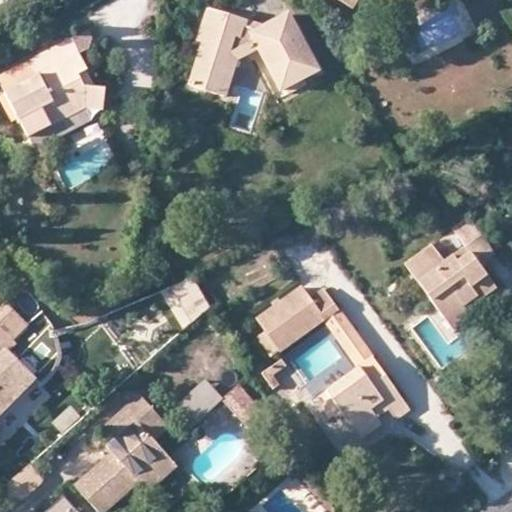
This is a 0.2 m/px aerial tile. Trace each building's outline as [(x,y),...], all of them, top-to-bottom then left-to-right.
[(335,0),(350,10),(357,0),(335,0)] [(254,43),(251,37),(237,32),(241,22),(209,12),(197,44),(202,45),(188,88),(216,97),(229,56),(254,43)] [(265,29),(251,37),(254,43),(260,53),(280,93),(317,74),(287,17),(265,29)] [(237,32),(251,37),(265,29),(241,22),(237,32)] [(88,52),(92,40),(89,32),(72,41),(80,56),(88,52)] [(105,91),(97,90),(82,88),(78,79),(89,74),(80,56),(72,41),(31,61),(38,76),(17,87),(6,93),(29,140),(88,110),(102,112),(105,91)] [(260,53),(254,43),(229,56),(216,97),(227,100),(238,65),(260,53)] [(38,76),(31,61),(10,72),(17,87),(38,76)] [(17,87),(10,72),(0,76),(0,81),(6,93),(17,87)] [(82,88),(97,90),(89,74),(78,79),(82,88)] [(101,122),(102,112),(88,110),(29,140),(36,154),(101,122)] [(430,246),(404,266),(453,332),(475,315),(471,308),(494,291),(480,268),(494,257),(467,219),(453,230),(468,253),(456,263),(451,257),(443,262),(430,246)] [(199,317),(208,311),(190,280),(180,286),(199,317)] [(324,323),(337,340),(350,331),(322,294),(310,303),(302,291),(259,323),(266,334),(281,355),(324,323)] [(0,354),(6,348),(26,328),(0,300),(0,354)] [(337,340),(359,369),(371,360),(350,331),(337,340)] [(273,360),(281,355),(266,334),(258,340),(273,360)] [(6,348),(0,354),(0,417),(36,381),(6,348)] [(327,394),(341,413),(358,435),(377,421),(373,414),(385,406),(390,412),(397,422),(410,412),(371,360),(359,369),(327,394)] [(222,403),(203,383),(174,410),(193,430),(222,403)] [(239,388),(222,403),(260,448),(277,432),(239,388)] [(331,421),(341,413),(327,394),(316,401),(331,421)] [(107,511),(138,485),(168,458),(155,443),(168,431),(140,399),(104,430),(114,441),(105,450),(111,456),(75,488),(95,511),(107,511)] [(373,414),(377,421),(390,412),(385,406),(373,414)] [(377,421),(358,435),(363,442),(382,429),(377,421)] [(177,469),(168,458),(138,485),(147,495),(177,469)] [(31,470),(5,495),(11,502),(23,500),(41,483),(31,470)] [(74,511),(65,501),(52,511),(74,511)]
